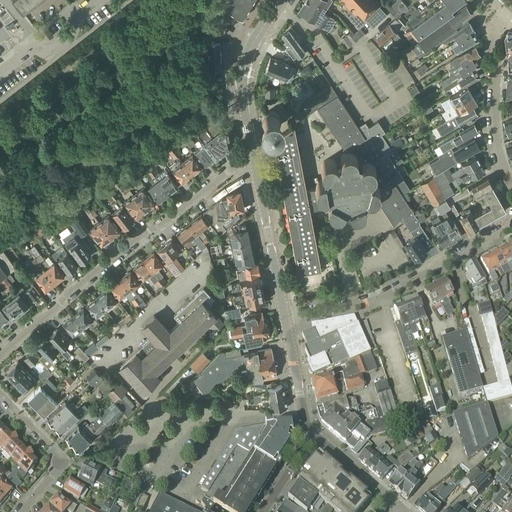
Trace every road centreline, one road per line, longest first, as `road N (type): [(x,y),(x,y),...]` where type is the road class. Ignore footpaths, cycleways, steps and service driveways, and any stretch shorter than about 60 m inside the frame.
road 1 (residential): [(0,354),(90,274),(252,154)]
road 2 (residential): [(284,319),(377,297),(511,224)]
road 3 (residential): [(511,195),(496,151),(491,35),(511,7)]
road 4 (residential): [(284,319),(252,154)]
road 5 (residential): [(252,154),(242,77),(279,0)]
road 6 (residential): [(0,396),(58,461),(22,511)]
road 7 (residential): [(0,76),(32,51),(46,50),(99,0)]
road 8 (residential): [(310,434),(404,511)]
